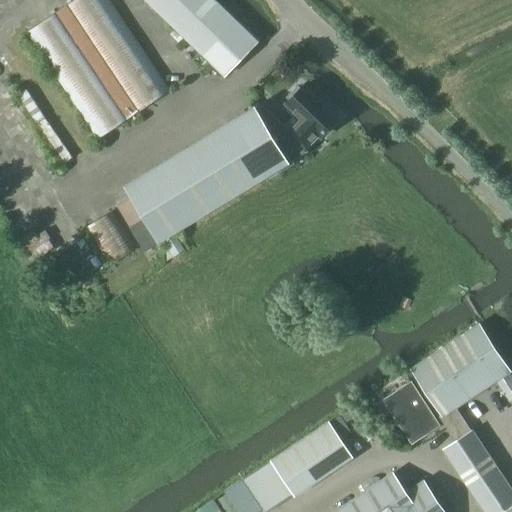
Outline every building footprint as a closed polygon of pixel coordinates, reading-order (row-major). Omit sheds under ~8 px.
[(170,89),(109,0),(72,0),(25,33),(98,139),(170,89)] [(257,40),(215,0),(146,0),(224,75),(257,40)] [(286,97),(282,101),(285,103),(282,106),(294,117),(285,126),(302,143),(314,131),(317,134),(334,116),(332,115),(335,112),(324,101),(321,104),(299,83),(296,86),(293,84),(283,95),(286,97)] [(308,149),(305,146),(302,143),(285,126),(267,108),(259,97),(219,122),(254,182),(308,149)] [(167,235),(254,182),(219,122),(131,174),(167,235)] [(440,414),(456,439),(472,429),(456,405),(510,369),(479,323),(413,367),(443,412),(440,414)] [(411,382),(386,399),(412,439),(437,422),(411,382)] [(328,421),(272,459),(296,495),(353,457),(328,421)] [(511,486),(475,429),(444,449),(486,511),(506,511),(511,508),(511,486)] [(446,511),(424,479),(407,491),(393,471),(332,511),(446,511)]
